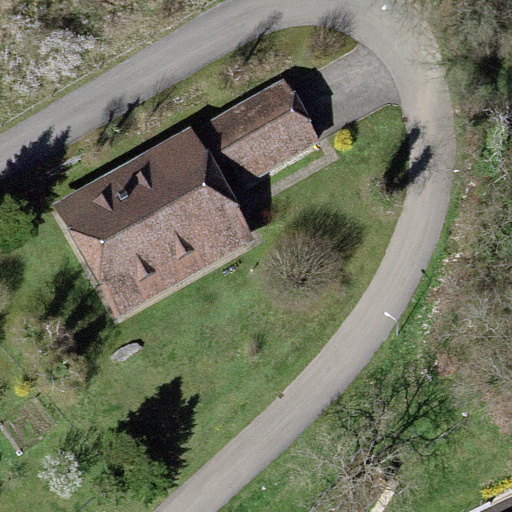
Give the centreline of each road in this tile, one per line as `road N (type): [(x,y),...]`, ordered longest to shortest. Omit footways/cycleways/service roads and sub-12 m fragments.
road 1 (residential): [(187,511),(348,363),(392,297),(424,217),(435,140),(421,80),(355,0)]
road 2 (residential): [(282,0),(206,33),(0,157)]
